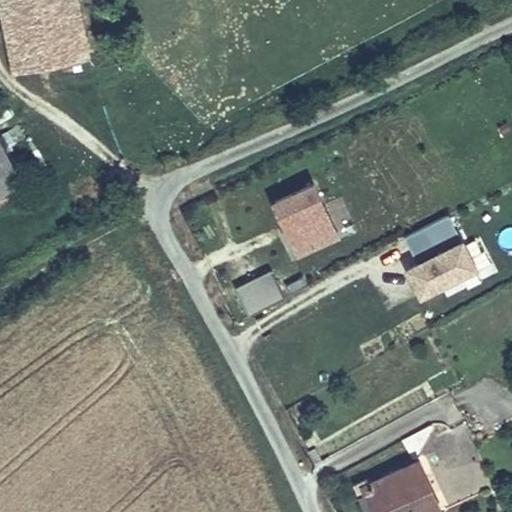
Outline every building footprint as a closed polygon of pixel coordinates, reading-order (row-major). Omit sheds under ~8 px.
[(1,0),(8,36),(42,29),(50,65),(89,56),(78,0),(1,0)] [(42,29),(8,36),(16,74),(50,65),(42,29)] [(0,199),(27,180),(0,139),(0,199)] [(267,203),(294,260),(339,240),(312,182),(267,203)] [(398,260),(418,303),(478,275),(450,214),(400,237),(409,255),(398,260)] [(247,314),(283,302),(273,272),(237,285),(247,314)] [(427,417),(396,433),(405,453),(427,417)] [(412,458),(361,481),(375,511),(429,511),(436,509),(412,458)]
